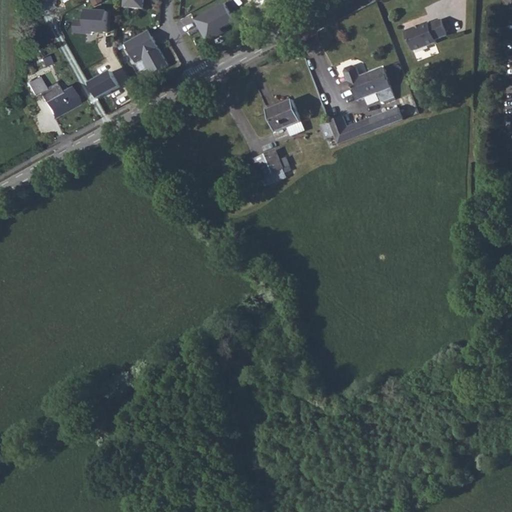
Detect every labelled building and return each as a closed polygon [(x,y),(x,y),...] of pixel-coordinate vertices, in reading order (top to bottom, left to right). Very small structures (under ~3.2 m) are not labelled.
[(143,0),(123,0),(123,7),(143,8),(143,3),(143,0)] [(219,28),(232,21),(222,3),(193,19),(205,42),(221,33),(219,28)] [(90,32),(103,33),(105,12),(82,10),(80,22),(73,21),(72,33),(90,35),(90,32)] [(416,29),(416,27),(405,31),(410,43),(411,44),(414,52),(437,43),(436,40),(448,36),(442,20),(430,24),(429,22),(421,25),(421,27),(416,29)] [(162,25),(152,29),(156,41),(166,38),(162,25)] [(146,29),(122,40),(131,61),(139,57),(146,74),(163,66),(146,29)] [(49,55),(42,58),(45,67),(52,64),(49,55)] [(34,73),(29,56),(23,58),(24,63),(28,75),(34,73)] [(361,77),(357,68),(354,66),(347,69),(345,72),(348,80),(351,81),(358,101),(378,93),(382,102),(395,97),(384,68),(361,77)] [(99,101),(121,89),(111,71),(89,82),(99,101)] [(40,77),(28,83),(35,95),(40,92),(53,114),(59,111),(61,113),(79,103),(70,87),(61,92),(56,83),(46,88),(40,77)] [(285,108),(269,114),(277,132),(303,122),(294,100),(284,104),(285,108)] [(267,108),(269,114),(285,108),(284,104),(283,102),(267,108)] [(339,145),(404,120),(400,108),(348,127),(344,116),(330,122),(335,136),(339,145)] [(330,122),(321,125),(327,139),(335,136),(330,122)] [(281,161),(276,150),(255,160),(263,179),(265,178),(284,169),(291,167),(287,158),(281,161)] [(284,169),(265,178),(269,186),(288,177),(284,169)]
